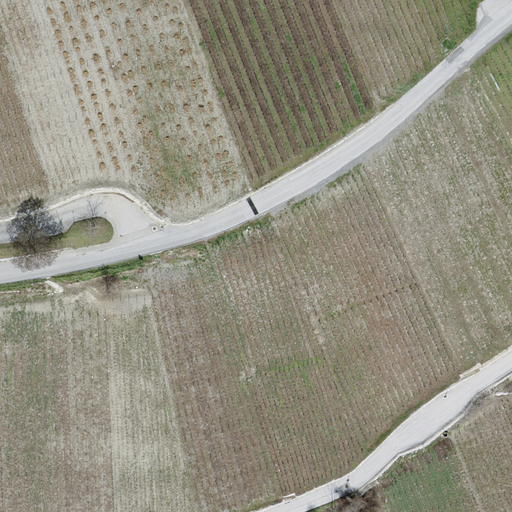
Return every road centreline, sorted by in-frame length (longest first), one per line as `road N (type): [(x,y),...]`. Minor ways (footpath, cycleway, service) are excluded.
road 1 (unclassified): [(139,244),(236,211),(511,23)]
road 2 (unclassified): [(139,244),(119,211),(93,206),(0,233)]
road 3 (unclassified): [(0,272),(139,244)]
